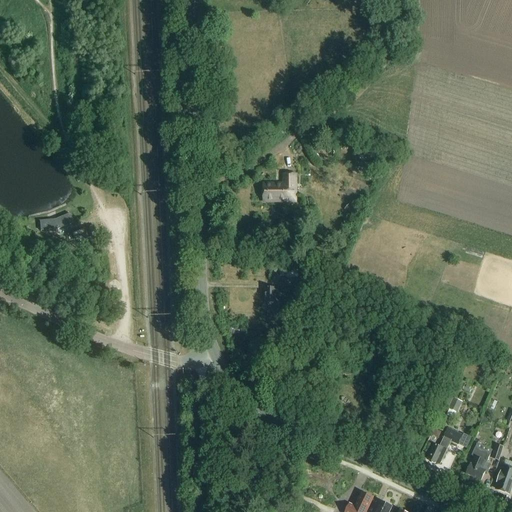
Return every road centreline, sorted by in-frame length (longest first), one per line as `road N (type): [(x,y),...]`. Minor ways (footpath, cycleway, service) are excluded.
road 1 (tertiary): [(214,355),(202,318),(188,0)]
road 2 (track): [(393,0),(388,50),(356,91),(235,176),(183,192)]
road 3 (tertiary): [(470,511),(277,419),(233,383),(214,355)]
road 4 (unclassified): [(0,293),(125,349),(186,364),(214,355)]
road 5 (track): [(125,349),(123,253),(116,221),(93,195)]
road 6 (track): [(205,511),(202,382)]
